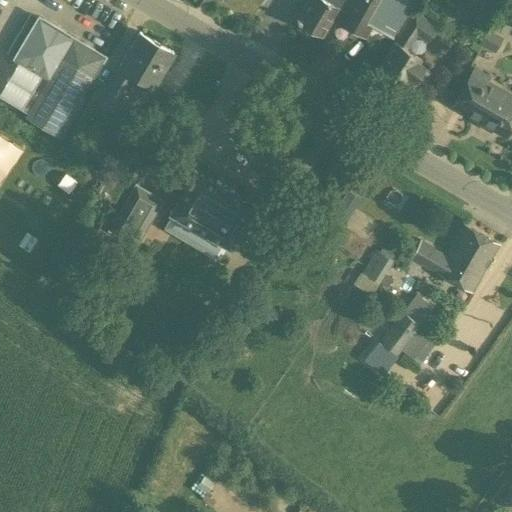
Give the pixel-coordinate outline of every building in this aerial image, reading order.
[(308,0),(297,20),(322,35),(332,18),(365,38),(374,22),(394,37),(418,0),(308,0)] [(421,58),(407,49),(417,35),(427,42),(438,26),(415,10),(395,40),(373,73),(399,91),(408,77),(415,81),(425,66),(418,62),(421,58)] [(6,52),(13,56),(12,57),(41,75),(21,108),(26,112),(26,113),(59,133),(72,111),(75,113),(84,98),(81,96),(93,77),(106,55),(38,14),(37,16),(30,12),(6,52)] [(478,43),(494,52),(503,36),(486,27),(478,43)] [(140,31),(118,66),(103,92),(120,102),(130,86),(133,88),(138,78),(152,87),(173,52),(140,31)] [(511,123),(511,96),(487,83),(491,75),(474,65),(452,105),(506,135),(511,123)] [(0,176),(6,179),(24,141),(0,130),(0,176)] [(0,206),(0,213),(28,225),(45,181),(15,169),(0,206)] [(242,223),(252,206),(253,205),(232,192),(233,190),(216,180),(214,182),(193,170),(169,211),(172,213),(227,245),(228,246),(231,242),(243,249),(254,229),(242,223)] [(134,185),(108,230),(134,245),(160,200),(134,185)] [(344,223),(353,211),(338,201),(330,214),(344,223)] [(498,244),(464,224),(446,254),(421,240),(410,257),(471,292),(498,244)] [(376,249),(362,271),(379,282),(393,260),(376,249)] [(379,340),(396,354),(434,306),(416,293),(379,340)]
